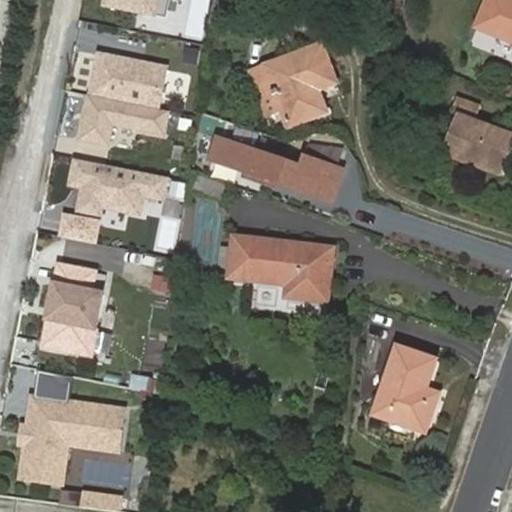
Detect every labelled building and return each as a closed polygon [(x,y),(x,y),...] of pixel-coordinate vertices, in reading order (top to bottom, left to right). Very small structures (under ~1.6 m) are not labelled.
[(178,0),(114,0),(114,4),(174,18),(178,0)] [(263,0),(218,0),(217,5),(257,20),(263,0)] [(511,0),(489,0),(478,27),(511,41),(511,0)] [(284,86),(291,108),(295,121),(332,108),(325,86),(323,80),(341,73),(331,43),(259,69),(267,92),(284,86)] [(105,53),(85,137),(112,143),(118,120),(169,132),(174,110),(164,108),(173,69),(105,53)] [(323,80),(325,86),(343,80),(341,73),(323,80)] [(274,113),(291,108),(284,86),(267,92),(274,113)] [(511,138),(456,119),(443,159),(502,180),(511,152),(511,138)] [(303,164),(218,135),(209,162),(336,205),(349,169),(307,155),(303,164)] [(170,178),(81,159),(77,175),(92,178),(85,209),(105,213),(107,207),(143,215),(148,194),(166,198),(170,178)] [(227,201),(232,184),(202,175),(197,192),(227,201)] [(243,234),(236,274),(293,284),(291,298),(333,305),(342,252),(243,234)] [(155,290),(172,294),(176,278),(158,275),(155,290)] [(105,295),(56,285),(44,345),(92,356),(105,295)] [(418,404),(421,395),(431,366),(393,352),(370,420),(387,426),(389,420),(405,425),(403,431),(422,437),(431,409),(418,404)] [(132,389),(153,391),(154,377),(133,375),(132,389)] [(435,400),(421,395),(418,404),(431,409),(435,400)] [(124,413),(34,402),(26,475),(64,480),(69,448),(118,455),(124,413)] [(85,509),(115,511),(126,511),(128,495),(87,491),(85,509)]
